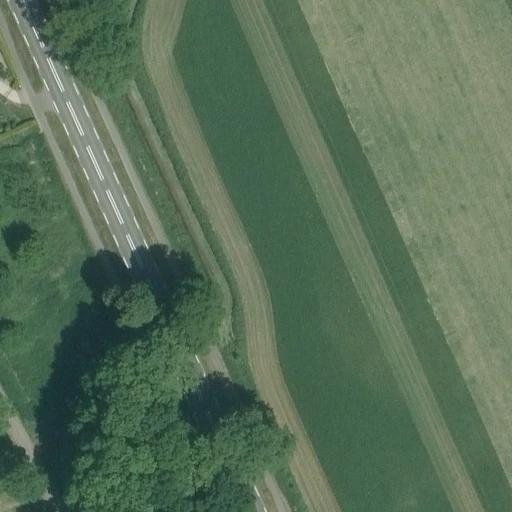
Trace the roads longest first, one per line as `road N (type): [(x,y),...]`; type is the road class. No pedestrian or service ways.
road 1 (primary): [(251,511),(21,0)]
road 2 (unclassified): [(58,511),(0,404)]
